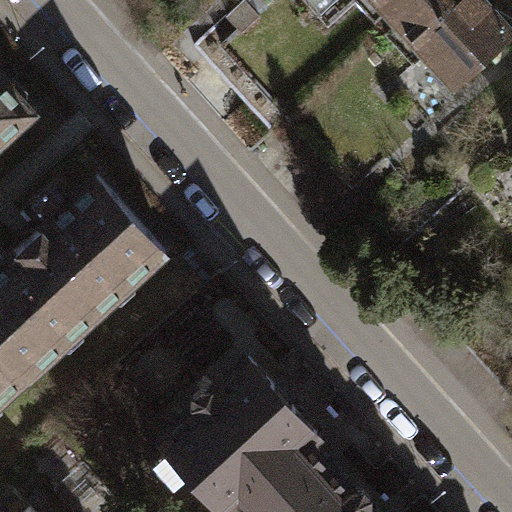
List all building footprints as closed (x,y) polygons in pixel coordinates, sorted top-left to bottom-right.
[(407,0),(354,0),(372,19),(383,9),(389,16),(407,0)] [(511,29),(485,0),(407,0),(389,16),(393,21),(382,30),(412,63),(422,54),(451,85),(511,29)] [(0,140),(33,112),(0,75),(0,140)] [(0,335),(30,368),(165,246),(97,171),(0,257),(0,335)] [(0,395),(30,368),(0,335),(0,395)] [(225,509),(235,501),(305,437),(315,429),(248,354),(214,384),(199,383),(194,387),(194,401),(158,433),(225,509)] [(349,484),(305,437),(235,501),(244,511),(367,511),(371,509),(367,505),(368,491),(361,484),(349,484)]
